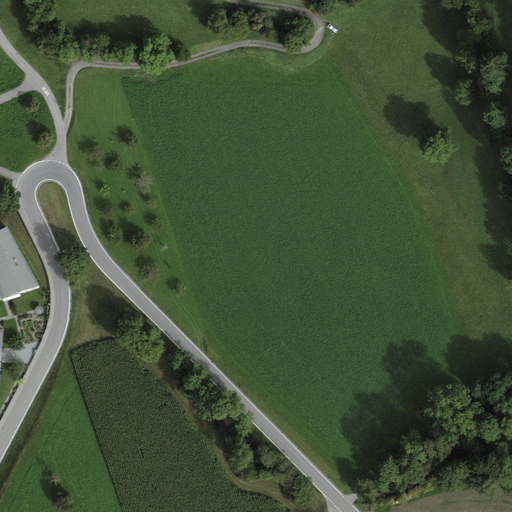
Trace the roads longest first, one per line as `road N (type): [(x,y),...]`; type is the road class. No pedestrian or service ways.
road 1 (tertiary): [(354,511),(113,271),(93,245),(68,178),(57,172)]
road 2 (track): [(61,131),(80,64),(165,67),(237,45),(313,46),(317,18),(241,0)]
road 3 (tertiary): [(29,182),(28,209),(55,263),(60,316),(0,446)]
road 4 (residential): [(57,172),(55,111),(0,34)]
